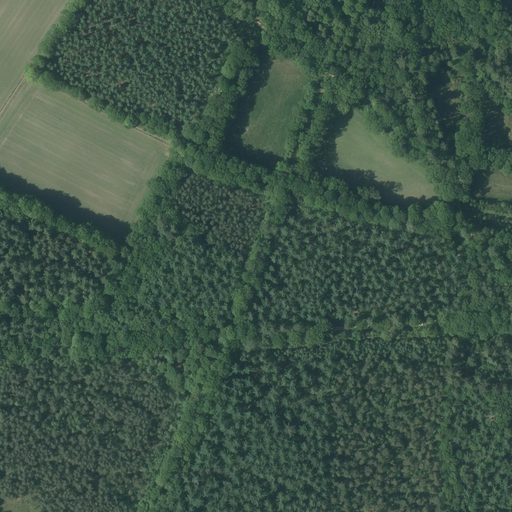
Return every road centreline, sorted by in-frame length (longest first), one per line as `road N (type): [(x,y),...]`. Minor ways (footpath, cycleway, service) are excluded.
road 1 (track): [(346,15),(153,511)]
road 2 (track): [(460,212),(388,218),(200,157),(28,71)]
road 3 (track): [(0,344),(442,322)]
road 4 (track): [(226,0),(368,102),(438,164),(460,212)]
road 5 (track): [(439,511),(442,322)]
